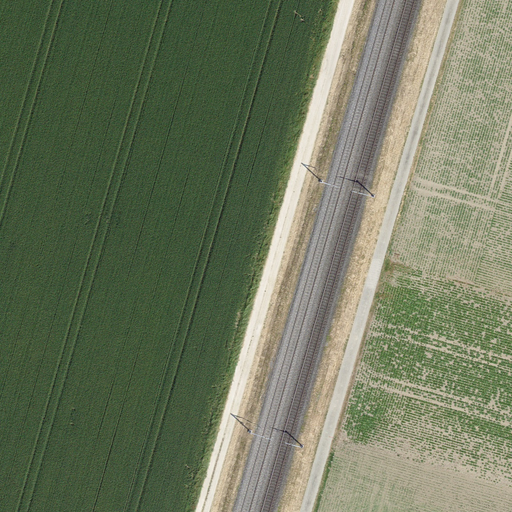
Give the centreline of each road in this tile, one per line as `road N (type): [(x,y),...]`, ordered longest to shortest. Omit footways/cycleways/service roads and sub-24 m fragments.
road 1 (track): [(305,511),(453,0)]
road 2 (track): [(348,0),(202,511)]
